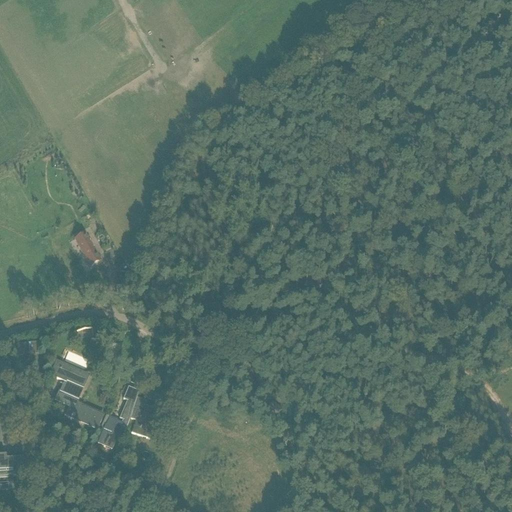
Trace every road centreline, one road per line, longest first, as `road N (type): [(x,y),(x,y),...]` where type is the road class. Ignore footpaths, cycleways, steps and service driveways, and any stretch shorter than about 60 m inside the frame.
road 1 (track): [(215,327),(297,183),(423,0)]
road 2 (unclassified): [(0,411),(154,505),(195,406),(200,378),(192,362)]
road 3 (track): [(215,327),(239,324),(441,363),(511,404)]
road 4 (unclassified): [(192,362),(131,322),(101,315),(0,334)]
